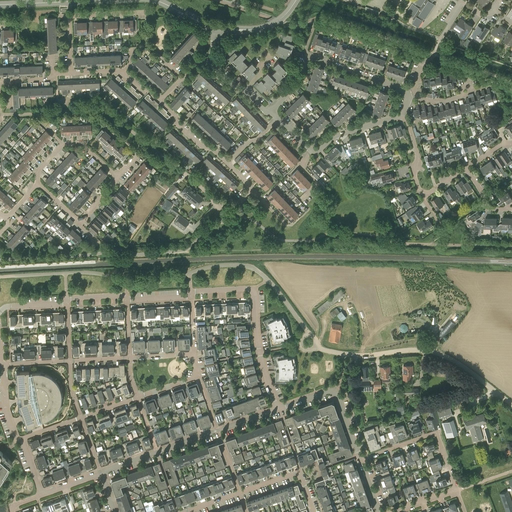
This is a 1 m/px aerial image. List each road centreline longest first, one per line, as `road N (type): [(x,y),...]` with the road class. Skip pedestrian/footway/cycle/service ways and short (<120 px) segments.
road 1 (tertiary): [(0,312),(78,297),(250,289),(259,357),(277,409)]
road 2 (residential): [(37,186),(38,170),(58,147),(82,146),(116,178),(82,219),(40,186)]
road 3 (residential): [(194,354),(198,376),(23,438)]
road 4 (unclassified): [(511,405),(440,354),(322,349)]
road 5 (residential): [(271,111),(298,84),(307,56),(407,91),(402,115)]
road 6 (residential): [(3,365),(194,354)]
road 7 (residential): [(101,474),(277,409)]
road 8 (residential): [(184,511),(298,472),(313,511)]
road 9 (residential): [(456,491),(435,433),(360,459)]
road 10 (tertiary): [(360,459),(332,391),(277,409)]
